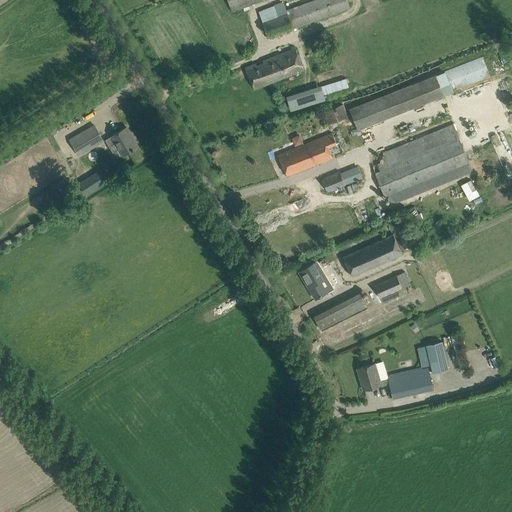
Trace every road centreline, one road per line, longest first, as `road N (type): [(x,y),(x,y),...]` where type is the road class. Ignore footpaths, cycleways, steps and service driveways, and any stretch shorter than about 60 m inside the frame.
road 1 (unclassified): [(289,511),(324,408),(320,372),(97,0)]
road 2 (track): [(0,366),(122,511)]
